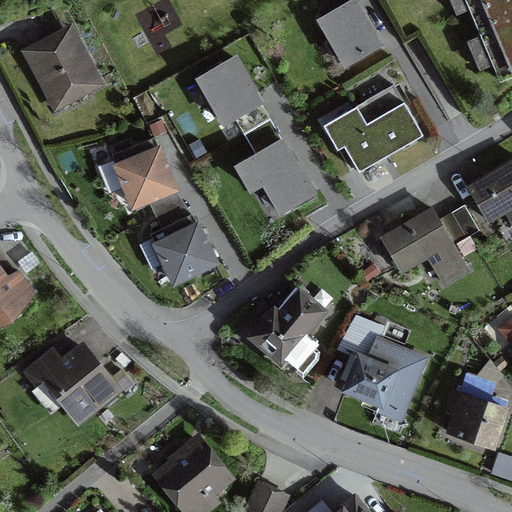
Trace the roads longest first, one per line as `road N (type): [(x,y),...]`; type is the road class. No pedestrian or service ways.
road 1 (residential): [(511,117),(325,225),(166,355)]
road 2 (residential): [(511,508),(204,381)]
road 3 (residential): [(166,355),(32,193)]
road 4 (residential): [(204,381),(47,511)]
